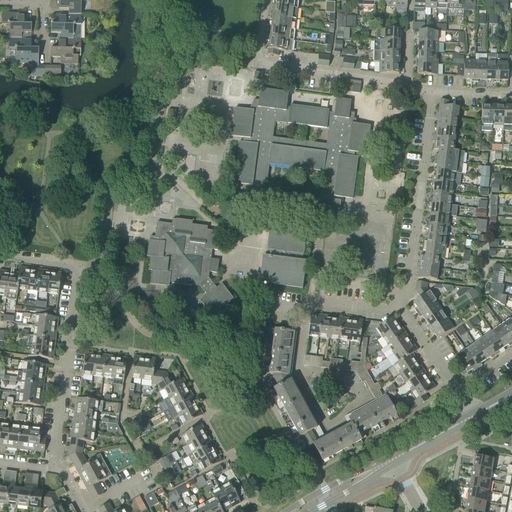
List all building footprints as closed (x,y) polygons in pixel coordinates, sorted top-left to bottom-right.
[(88,0),(58,0),(58,10),(68,10),(68,16),(81,16),(81,2),(88,2),(88,0)] [(297,0),(273,0),(273,7),(292,9),(296,10),(297,0)] [(394,8),(394,0),(383,0),(384,3),(384,8),(394,8)] [(394,0),(394,8),(406,8),(406,0),(394,0)] [(424,9),(424,0),(413,0),(413,9),(424,9)] [(435,8),(434,0),(424,0),(424,9),(425,9),(429,9),(435,9),(435,8)] [(446,5),(445,0),(434,0),(435,8),(446,8),(446,5)] [(295,20),(296,10),(292,9),(273,7),(272,14),(270,13),(269,17),(295,20)] [(490,13),(489,23),(497,23),(498,13),(490,13)] [(24,15),(1,15),(1,25),(8,26),(8,40),(21,40),(21,39),(21,34),(31,34),(31,23),(23,23),(24,15)] [(80,40),(81,16),(68,16),(58,15),(58,24),(50,23),(50,34),(60,34),(60,40),(73,40),(80,40)] [(337,15),(336,29),(344,29),(344,15),(337,15)] [(347,25),(355,26),(356,16),(347,15),(347,25)] [(294,31),(295,20),(269,17),(269,20),(271,21),(270,28),(294,31)] [(292,42),(294,31),(270,28),(269,35),(267,35),(266,39),(292,42)] [(375,41),(379,41),(401,42),(401,39),(399,39),(399,31),(379,30),(375,30),(375,41)] [(416,39),(416,43),(437,43),(438,32),(418,31),(418,39),(416,39)] [(31,40),(21,39),(21,40),(8,40),(8,50),(16,50),(16,64),(38,65),(38,48),(31,48),(31,40)] [(291,53),(292,42),(266,39),(266,42),(268,42),(266,55),(277,57),(278,51),(291,53)] [(80,57),(80,40),(73,40),(60,40),(58,40),(57,48),(50,48),(50,58),(59,59),(59,65),(78,65),(78,57),(80,57)] [(401,46),(401,42),(379,41),(375,41),(373,41),(373,52),(399,53),(399,46),(401,46)] [(437,54),(437,43),(416,43),(416,46),(417,46),(417,53),(437,54)] [(398,60),(399,53),(373,52),(372,63),(378,63),(400,64),(400,60),(398,60)] [(437,65),(437,54),(417,53),(417,61),(415,61),(415,64),(437,65)] [(495,62),(496,56),(485,55),(484,61),(484,81),(491,81),(491,83),(495,83),(495,62)] [(507,56),(496,56),(495,62),(495,83),(498,83),(498,81),(506,81),(506,78),(507,56)] [(473,82),(474,61),(463,60),(462,77),(462,80),(470,80),(470,82),(473,82)] [(484,61),(474,61),(473,82),(477,82),(477,80),(484,81),(484,61)] [(400,67),(400,64),(378,63),(378,74),(398,75),(398,67),(400,67)] [(436,76),(437,65),(415,64),(415,67),(417,68),(416,75),(436,76)] [(253,81),(261,82),(262,74),(254,73),(253,81)] [(352,85),(351,93),(359,94),(360,88),(360,86),(352,85)] [(309,217),(337,221),(340,198),(352,200),(357,158),(353,157),(354,153),(366,154),(370,127),(353,124),(354,113),(349,113),(350,101),(336,99),(334,114),(328,113),(328,110),(290,105),(289,108),(286,107),(288,93),(283,92),(260,89),(258,101),(253,100),(251,111),(234,109),(231,137),(243,138),(242,143),(238,142),(233,184),(245,185),(241,208),(269,212),(270,204),(276,205),(276,208),(304,212),(304,206),(311,206),(309,217)] [(436,113),(435,116),(457,120),(458,108),(450,107),(450,101),(439,100),(438,113),(436,113)] [(489,106),(481,105),(481,109),(481,132),(492,132),(492,126),(493,104),(489,104),(489,106)] [(503,126),(503,106),(496,106),(496,104),(493,104),(492,126),(503,126)] [(511,106),(503,106),(503,126),(502,131),(511,131),(511,104),(511,106)] [(175,112),(167,110),(166,118),(174,120),(175,112)] [(456,130),(457,120),(435,116),(435,120),(437,120),(436,127),(456,130)] [(454,141),(456,130),(436,127),(435,135),(433,134),(433,138),(454,141)] [(453,151),(454,141),(433,138),(432,141),(434,142),(433,149),(438,149),(453,151)] [(458,152),(453,151),(438,149),(437,155),(434,155),(434,159),(457,163),(458,152)] [(455,173),(457,163),(434,159),(433,165),(436,165),(435,171),(455,173)] [(454,184),(455,173),(435,171),(434,176),(432,176),(431,181),(454,184)] [(501,192),(502,173),(494,173),(493,192),(501,192)] [(452,195),(454,184),(431,181),(430,186),(433,186),(433,192),(452,195)] [(451,206),(452,195),(433,192),(432,198),(429,198),(428,203),(451,206)] [(449,216),(451,206),(428,203),(427,208),(431,208),(430,214),(449,216)] [(486,217),(487,209),(477,208),(476,216),(486,217)] [(448,227),(449,216),(430,214),(429,220),(426,219),(425,224),(448,227)] [(217,251),(220,232),(206,231),(207,227),(191,225),(192,222),(176,220),(172,220),(171,224),(156,223),(154,237),(149,237),(149,241),(148,241),(146,257),(149,257),(148,271),(151,271),(149,285),(168,287),(169,283),(192,286),(193,285),(198,286),(206,296),(199,301),(211,316),(232,299),(221,285),(216,289),(208,278),(208,272),(216,273),(218,260),(210,259),(211,254),(208,254),(208,250),(217,251)] [(447,237),(448,227),(425,224),(425,229),(428,230),(427,235),(447,237)] [(301,290),(305,262),(302,261),(305,237),(304,239),(297,238),(287,237),(287,234),(269,232),(265,257),(262,256),(258,284),(301,290)] [(445,249),(447,237),(427,235),(426,241),(423,241),(423,246),(445,249)] [(444,259),(445,249),(423,246),(422,250),(425,251),(424,257),(439,259),(444,259)] [(489,256),(498,256),(498,248),(490,248),(489,256)] [(437,269),(439,259),(424,257),(419,256),(418,264),(416,263),(416,267),(437,269)] [(436,280),(437,269),(416,267),(415,270),(417,270),(416,278),(436,280)] [(26,291),(29,272),(21,271),(22,268),(19,268),(18,274),(19,274),(17,290),(26,291)] [(37,292),(40,270),(37,270),(37,273),(29,272),(26,291),(37,292)] [(46,294),(49,274),(41,273),(42,271),(40,270),(37,292),(46,294)] [(19,274),(18,274),(16,273),(16,276),(8,275),(5,294),(4,299),(16,300),(17,290),(19,274)] [(58,275),(49,274),(46,294),(58,295),(61,273),(58,273),(58,275)] [(427,283),(416,282),(415,291),(426,288),(427,283)] [(490,283),(489,293),(496,294),(497,284),(490,283)] [(435,301),(426,288),(415,291),(420,298),(412,303),(416,308),(413,310),(416,314),(435,301)] [(458,298),(471,289),(462,288),(455,293),(458,298)] [(496,295),(488,294),(488,297),(495,302),(496,295)] [(164,304),(140,301),(140,304),(139,310),(163,313),(164,304)] [(424,321),(441,310),(435,301),(416,314),(419,318),(421,317),(424,321)] [(428,332),(447,319),(441,310),(424,321),(428,326),(425,327),(428,332)] [(318,337),(321,316),(318,315),(318,318),(310,317),(311,314),(310,314),(310,317),(307,336),(318,337)] [(35,316),(34,326),(53,328),(54,321),(57,321),(57,318),(35,316)] [(327,338),(330,319),(322,318),(323,316),(321,316),(318,337),(327,338)] [(375,329),(381,338),(397,327),(393,320),(395,319),(393,317),(383,323),(375,329)] [(511,317),(500,326),(511,344),(511,317)] [(338,340),(341,318),(338,318),(338,320),(330,319),(327,338),(338,340)] [(348,341),(350,322),(343,321),(343,319),(341,318),(338,340),(348,341)] [(453,328),(447,319),(428,332),(431,336),(433,334),(437,339),(453,328)] [(470,320),(465,324),(469,331),(474,327),(470,320)] [(359,323),(350,322),(348,341),(359,343),(362,321),(359,321),(359,323)] [(52,336),(53,328),(34,326),(33,336),(55,339),(55,336),(52,336)] [(511,344),(500,326),(491,332),(502,348),(507,345),(509,347),(511,344)] [(387,346),(405,334),(404,332),(402,333),(397,327),(381,338),(387,346)] [(465,333),(461,327),(455,331),(459,338),(465,333)] [(265,345),(264,351),(290,354),(291,350),(284,350),(286,333),(287,333),(287,332),(293,333),(293,332),(267,329),(266,335),(273,336),(272,346),(265,345)] [(502,348),(491,332),(482,338),(495,357),(499,354),(497,351),(499,350),(502,348)] [(392,355),(409,344),(404,338),(406,336),(405,334),(387,346),(392,355)] [(54,341),(55,339),(33,336),(32,346),(51,349),(52,341),(54,341)] [(495,357),(482,338),(473,344),(484,360),(489,357),(491,359),(495,357)] [(413,351),(409,344),(392,355),(398,363),(412,354),(412,355),(417,351),(415,349),(413,351)] [(484,360),(473,344),(464,350),(477,369),(481,366),(480,364),(481,363),(484,360)] [(50,357),(51,349),(32,346),(30,357),(52,360),(52,357),(50,357)] [(387,347),(380,351),(386,359),(392,354),(387,347)] [(477,369),(464,350),(455,356),(460,364),(456,367),(462,376),(471,370),(473,372),(477,369)] [(290,357),(290,354),(264,351),(264,357),(270,358),(269,367),(262,366),(262,373),(274,374),(280,375),(281,373),(283,357),(290,357)] [(92,376),(94,357),(86,356),(87,353),(84,353),(81,375),(92,376)] [(399,375),(415,364),(411,358),(413,356),(412,355),(412,354),(398,363),(393,366),(399,375)] [(102,378),(105,356),(103,355),(102,358),(94,357),(92,376),(102,378)] [(112,379),(114,360),(107,359),(107,356),(105,356),(102,378),(112,379)] [(140,380),(142,361),(135,360),(136,357),(133,357),(130,378),(140,380)] [(122,361),(114,360),(112,379),(123,380),(125,358),(123,358),(122,361)] [(151,362),(142,361),(140,380),(151,381),(150,384),(157,385),(165,373),(152,372),(154,359),(151,359),(151,362)] [(23,362),(22,373),(41,376),(42,367),(45,368),(45,365),(23,362)] [(405,384),(423,371),(422,369),(419,371),(415,364),(399,375),(405,384)] [(410,392),(426,381),(422,375),(424,373),(423,371),(405,384),(410,392)] [(41,376),(22,373),(17,372),(16,378),(15,378),(15,382),(20,383),(43,386),(43,383),(40,383),(41,376)] [(171,384),(165,373),(157,385),(160,391),(163,389),(168,398),(185,389),(181,382),(183,381),(182,378),(171,384)] [(282,373),(281,373),(280,375),(274,374),(273,379),(277,387),(283,384),(283,385),(285,384),(285,385),(287,384),(286,383),(290,381),(289,380),(289,381),(287,377),(287,376),(288,376),(288,375),(282,374),(282,373)] [(431,388),(426,381),(410,392),(416,400),(413,402),(417,408),(428,400),(424,395),(435,388),(433,386),(431,388)] [(42,388),(43,386),(20,383),(19,393),(38,395),(39,388),(42,388)] [(283,385),(283,384),(277,387),(266,393),(270,399),(275,396),(280,404),(274,407),(277,412),(299,399),(298,397),(292,400),(283,385)] [(173,407),(192,397),(191,395),(188,396),(185,389),(168,398),(173,407)] [(37,403),(38,395),(19,393),(18,404),(40,406),(40,403),(37,403)] [(177,416),(194,407),(191,400),(193,399),(192,397),(173,407),(177,416)] [(379,409),(370,414),(379,431),(398,420),(386,398),(375,403),(379,409)] [(102,402),(75,399),(75,401),(78,402),(77,409),(95,412),(100,412),(102,402)] [(301,403),(299,399),(277,412),(280,418),(286,415),(290,423),(284,426),(287,431),(303,421),(295,407),(301,403)] [(198,414),(194,407),(177,416),(183,426),(202,415),(201,413),(198,414)] [(94,422),(95,412),(77,409),(76,417),(73,417),(72,419),(94,422)] [(379,431),(370,414),(352,424),(351,423),(348,418),(347,419),(352,428),(351,429),(352,430),(353,430),(353,431),(359,441),(379,431)] [(304,421),(303,421),(287,431),(290,437),(296,433),(298,438),(301,436),(315,428),(309,418),(306,420),(306,419),(304,420),(304,421)] [(93,432),(94,422),(72,419),(72,421),(75,422),(74,429),(93,432)] [(137,419),(131,422),(134,429),(141,425),(137,419)] [(0,444),(6,445),(9,426),(0,424),(0,444)] [(116,425),(113,424),(112,434),(121,435),(116,425)] [(186,445),(203,436),(199,429),(202,428),(200,425),(181,436),(186,445)] [(16,449),(19,427),(9,426),(6,445),(15,446),(14,449),(16,449)] [(141,426),(135,429),(138,435),(144,432),(141,426)] [(27,448),(29,428),(19,427),(16,449),(19,449),(19,447),(27,448)] [(40,430),(29,428),(27,448),(35,449),(35,452),(43,453),(45,440),(39,439),(40,430)] [(325,446),(315,428),(301,436),(307,448),(312,446),(315,452),(325,446)] [(93,432),(74,429),(73,437),(70,437),(69,446),(81,448),(82,441),(91,443),(93,432)] [(331,435),(333,438),(340,452),(359,441),(353,431),(336,440),(334,438),(333,438),(332,435),(331,435)] [(191,454),(210,444),(209,441),(207,443),(203,436),(186,445),(191,454)] [(340,452),(333,438),(332,439),(333,442),(325,446),(315,452),(321,462),(340,452)] [(196,463),(213,454),(209,447),(211,446),(210,444),(191,454),(186,457),(191,466),(196,463)] [(81,448),(69,446),(68,456),(80,454),(81,448)] [(80,454),(68,456),(73,466),(84,460),(80,454)] [(217,461),(213,454),(196,463),(201,472),(220,462),(219,459),(217,461)] [(84,460),(73,466),(77,473),(79,472),(83,479),(106,467),(99,455),(87,462),(88,464),(87,465),(84,460)] [(166,456),(158,461),(163,470),(170,466),(171,465),(166,456)] [(473,456),(472,467),(490,470),(492,459),(473,456)] [(174,475),(170,466),(163,470),(168,479),(174,475)] [(219,466),(210,471),(212,476),(222,471),(219,466)] [(106,467),(83,479),(87,486),(84,487),(89,495),(100,489),(97,484),(111,476),(106,467)] [(488,481),(490,470),(472,467),(470,478),(488,481)] [(201,476),(192,481),(194,486),(203,481),(201,476)] [(486,492),(488,481),(470,478),(468,489),(486,492)] [(8,485),(9,482),(2,481),(1,487),(0,487),(0,504),(5,505),(8,485)] [(228,484),(219,489),(228,506),(236,502),(237,504),(239,503),(236,498),(243,494),(236,481),(229,485),(228,484)] [(16,506),(19,490),(14,489),(15,482),(9,482),(8,485),(5,505),(16,506)] [(31,488),(31,485),(24,484),(24,490),(19,490),(16,506),(28,508),(31,488)] [(46,506),(54,494),(36,492),(37,485),(31,485),(31,488),(28,508),(39,509),(40,505),(46,506)] [(183,486),(174,491),(177,497),(187,492),(183,486)] [(100,489),(89,495),(92,500),(103,494),(100,489)] [(228,506),(219,489),(210,494),(213,499),(220,511),(222,511),(221,510),(228,506)] [(484,503),(486,492),(468,489),(466,499),(484,503)] [(49,511),(48,511),(73,511),(74,511),(71,506),(68,508),(65,503),(64,502),(62,501),(61,501),(59,503),(54,494),(46,506),(49,511)] [(146,505),(156,500),(152,494),(143,499),(146,505)] [(220,511),(213,499),(204,503),(209,511),(220,511)] [(474,511),(482,511),(484,503),(466,499),(464,510),(474,511)] [(209,511),(204,503),(195,508),(197,511),(209,511)]
